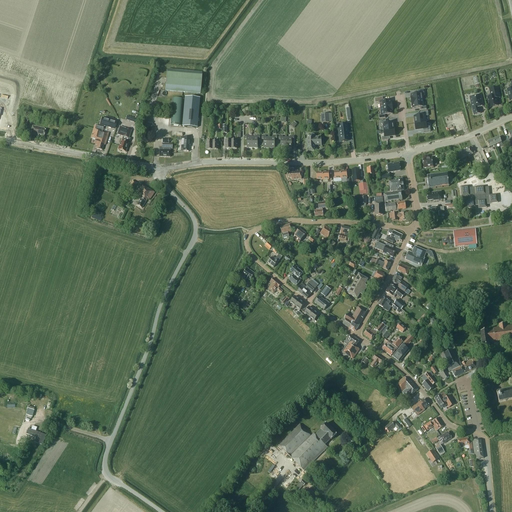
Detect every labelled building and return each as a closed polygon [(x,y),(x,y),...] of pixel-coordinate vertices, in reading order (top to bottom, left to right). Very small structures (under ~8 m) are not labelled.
[(165,91),(200,94),(202,72),(167,69),(165,91)] [(489,90),(491,95),(487,96),(490,107),(498,105),(495,96),(499,96),(497,88),(489,90)] [(418,94),(411,95),(411,97),(411,102),(423,100),(422,96),(425,96),(424,90),(418,91),(418,94)] [(480,113),(479,108),(483,106),(481,95),(470,98),(474,115),(480,113)] [(182,126),(197,128),(200,98),(185,97),(182,126)] [(183,99),(172,98),(170,125),(181,126),(183,99)] [(383,102),(383,98),(375,99),(375,103),(380,102),(381,109),(392,107),(391,103),(390,101),(383,102)] [(423,100),(411,102),(412,106),(413,106),(413,108),(420,107),(420,110),(426,110),(426,106),(423,107),(423,100)] [(381,109),(382,115),(379,116),(380,119),(385,118),(385,115),(392,114),(392,112),(393,112),(392,107),(381,109)] [(421,116),(414,117),(415,123),(426,122),(425,117),(428,116),(428,115),(428,111),(421,112),(421,116)] [(330,122),(329,113),(320,114),(321,123),(330,122)] [(105,119),(103,126),(111,129),(113,121),(105,119)] [(394,129),(393,122),(386,123),(386,120),(380,121),(380,124),(383,124),(384,131),(394,129)] [(426,122),(415,123),(416,130),(423,129),(424,132),(430,132),(430,127),(427,127),(426,122)] [(38,134),(44,136),(45,130),(44,130),(44,128),(33,126),(31,134),(38,136),(38,134)] [(129,138),(131,131),(125,129),(120,127),(117,135),(123,137),(129,138)] [(340,134),(339,134),(339,138),(340,137),(341,142),(348,141),(347,134),(348,134),(348,127),(340,127),(340,134)] [(103,145),(105,145),(109,133),(102,131),(93,129),(91,138),(97,140),(95,145),(96,145),(95,148),(97,149),(102,150),(103,145)] [(395,136),(394,129),(384,131),(384,137),(382,137),(382,141),(388,140),(388,137),(395,136)] [(307,135),(307,149),(309,149),(309,151),(314,151),(314,149),(315,149),(315,146),(321,145),(321,138),(315,138),(315,135),(307,135)] [(190,141),(191,141),(191,138),(182,137),(181,149),(183,149),(183,151),(189,152),(189,146),(190,146),(190,141)] [(495,145),(496,145),(499,144),(500,146),(502,145),(501,143),(502,143),(499,137),(493,140),(495,145)] [(170,149),(172,149),(172,144),(168,144),(168,139),(162,139),(162,149),(159,149),(159,157),(170,157),(170,149)] [(497,148),(496,145),(495,145),(493,140),(487,142),(489,148),(494,146),(495,149),(497,148)] [(118,150),(125,152),(128,144),(121,142),(121,141),(118,150)] [(464,150),(467,157),(475,153),(472,146),(464,150)] [(459,161),(467,157),(464,150),(456,154),(459,161)] [(432,160),(432,159),(429,159),(427,159),(423,160),(424,168),(433,167),(433,165),(437,165),(436,160),(432,160)] [(400,171),(399,163),(387,165),(389,173),(400,171)] [(374,171),(374,168),(367,168),(368,176),(377,175),(376,171),(374,171)] [(298,170),(298,169),(291,169),(291,173),(288,173),(289,178),(291,178),(291,180),(301,179),(301,170),(298,170)] [(359,173),(359,169),(352,170),(353,178),(362,177),(361,172),(359,173)] [(447,176),(447,174),(427,176),(428,179),(427,179),(427,186),(429,186),(429,188),(449,186),(449,184),(451,184),(453,181),(453,177),(450,175),(447,176)] [(404,191),(402,179),(396,180),(396,181),(389,181),(390,191),(397,190),(397,192),(404,191)] [(137,183),(132,181),(126,192),(131,195),(137,183)] [(364,189),(364,194),(369,194),(367,183),(359,184),(360,190),(364,189)] [(154,193),(142,185),(136,196),(141,199),(137,205),(142,208),(148,198),(150,200),(154,193)] [(474,189),(469,189),(468,186),(460,187),(462,197),(466,197),(466,200),(464,200),(465,208),(475,207),(475,206),(478,205),(478,209),(487,208),(486,204),(489,204),(489,203),(497,203),(497,195),(489,195),(488,187),(484,187),(484,186),(474,187),(474,189)] [(442,200),(441,191),(429,193),(429,195),(427,195),(428,201),(433,200),(433,201),(442,200)] [(385,203),(391,202),(402,200),(401,192),(384,195),(385,203)] [(375,215),(383,215),(383,203),(383,197),(375,197),(375,203),(375,215)] [(326,208),(326,202),(318,203),(319,209),(314,210),(315,216),(323,215),(323,209),(322,209),(322,208),(326,208)] [(406,209),(405,202),(397,203),(395,204),(395,203),(391,204),(385,205),(386,212),(390,211),(396,210),(395,206),(398,206),(398,210),(406,209)] [(428,213),(429,218),(439,218),(439,212),(444,212),(443,208),(438,208),(429,209),(429,213),(428,213)] [(407,220),(406,212),(398,213),(397,213),(389,214),(390,219),(392,219),(393,221),(398,220),(398,218),(399,218),(399,221),(407,220)] [(291,232),(290,225),(280,227),(282,234),(283,239),(289,238),(288,233),(291,232)] [(320,234),(327,238),(331,232),(330,231),(331,229),(326,226),(325,226),(320,234)] [(340,235),(339,239),(348,242),(347,245),(350,246),(353,233),(350,232),(351,228),(342,226),(340,234),(342,234),(341,235),(340,235)] [(293,239),(299,243),(306,234),(299,228),(295,234),(296,235),(293,239)] [(454,232),(455,247),(476,245),(475,230),(454,232)] [(403,235),(393,231),(392,235),(390,238),(387,236),(385,240),(393,244),(395,241),(397,242),(398,240),(400,241),(403,235)] [(387,243),(386,246),(377,242),(374,248),(383,252),(383,253),(383,254),(386,255),(386,254),(393,257),(396,250),(391,248),(392,246),(387,243)] [(412,253),(409,252),(405,260),(421,267),(425,259),(424,258),(427,251),(415,246),(412,253)] [(276,259),(273,256),(268,263),(274,268),(278,262),(283,256),(279,252),(277,254),(278,255),(276,259)] [(376,260),(373,259),(371,263),(374,264),(374,265),(388,271),(391,263),(385,261),(384,264),(379,261),(376,260)] [(397,270),(407,275),(410,268),(400,263),(397,270)] [(298,267),(295,265),(294,266),(290,271),(294,274),(289,280),(296,286),(301,280),(299,278),(303,273),(297,269),(298,267)] [(243,275),(240,279),(245,283),(247,279),(250,281),(250,280),(255,274),(247,268),(243,275)] [(381,280),(383,280),(385,276),(384,275),(385,274),(378,270),(373,278),(380,282),(381,280)] [(409,286),(400,281),(402,278),(395,274),(391,282),(398,285),(399,285),(398,287),(405,292),(406,290),(409,286)] [(368,280),(359,275),(348,294),(357,299),(360,294),(362,295),(367,286),(365,285),(368,280)] [(277,289),(278,289),(281,284),(273,278),(270,282),(272,284),(268,289),(274,293),(277,289)] [(303,284),(297,291),(307,299),(312,292),(317,286),(311,281),(306,287),(303,284)] [(404,295),(397,289),(390,285),(386,292),(393,296),(394,297),(396,294),(401,298),(404,295)] [(330,290),(326,287),(321,294),(325,297),(330,290)] [(295,306),(300,300),(295,296),(290,303),(295,306)] [(325,300),(325,301),(319,297),(315,302),(324,310),(329,303),(325,300)] [(383,309),(388,312),(390,309),(391,307),(388,305),(390,302),(388,300),(383,297),(379,305),(383,308),(383,309)] [(300,300),(295,306),(300,310),(305,304),(300,300)] [(394,303),(401,309),(404,306),(397,300),(394,303)] [(309,317),(314,311),(309,307),(304,313),(309,317)] [(354,331),(356,331),(359,326),(363,318),(366,312),(364,310),(358,307),(352,318),(347,314),(344,319),(345,319),(342,324),(354,331)] [(314,311),(309,317),(314,321),(319,314),(314,311)] [(419,324),(426,316),(424,314),(417,322),(419,324)] [(385,326),(382,323),(377,329),(375,327),(372,330),(369,328),(363,334),(371,340),(376,334),(378,332),(379,333),(380,332),(383,334),(381,336),(385,339),(389,334),(386,331),(388,328),(385,326)] [(396,328),(402,333),(406,328),(400,324),(396,328)] [(511,325),(506,326),(505,324),(499,325),(499,328),(493,328),(493,330),(480,332),(482,346),(489,346),(489,342),(501,340),(501,342),(511,340),(511,325)] [(407,345),(414,338),(413,337),(414,336),(412,334),(404,343),(402,345),(400,347),(400,348),(396,353),(392,357),(393,357),(393,358),(394,359),(395,359),(399,362),(409,350),(405,347),(407,345)] [(346,345),(342,352),(353,359),(359,349),(355,347),(359,341),(350,335),(346,340),(347,341),(346,343),(348,344),(347,346),(346,345)] [(391,356),(396,350),(403,342),(398,338),(392,345),(388,341),(382,349),(391,356)] [(452,350),(441,355),(449,372),(452,371),(455,377),(465,373),(462,366),(458,357),(456,358),(452,350)] [(374,362),(371,366),(375,369),(378,365),(380,367),(385,361),(376,354),(372,360),(374,362)] [(478,361),(479,363),(482,362),(480,356),(467,362),(466,363),(465,362),(462,363),(466,372),(476,368),(473,363),(478,361)] [(450,377),(446,369),(439,373),(443,379),(444,378),(445,380),(450,377)] [(436,383),(432,378),(429,374),(428,373),(422,378),(425,382),(422,384),(428,392),(434,388),(432,386),(436,383)] [(409,382),(405,377),(396,385),(403,393),(407,397),(411,394),(412,395),(417,390),(410,381),(409,382)] [(511,399),(511,388),(497,392),(499,403),(511,399)] [(450,395),(446,397),(443,392),(435,398),(441,409),(447,405),(449,408),(456,404),(450,395)] [(420,400),(411,407),(417,415),(424,410),(424,409),(429,406),(424,399),(421,401),(420,400)] [(0,402),(0,411),(17,415),(19,406),(0,402)] [(437,431),(444,426),(438,418),(424,427),(421,429),(424,433),(427,431),(434,426),(437,431)] [(401,427),(396,422),(393,424),(391,422),(385,428),(389,432),(392,430),(396,427),(398,430),(400,427),(401,427)] [(304,471),(327,448),(328,448),(325,445),(331,439),(331,440),(337,434),(326,424),(320,429),(322,431),(316,436),(313,433),(311,436),(299,424),(278,446),(304,471)] [(28,429),(26,434),(36,438),(34,442),(42,445),(44,439),(46,435),(28,429)] [(0,440),(8,443),(8,444),(11,445),(15,433),(3,430),(3,432),(0,430),(0,440)] [(452,438),(448,432),(431,442),(433,445),(439,441),(442,445),(452,438)] [(468,439),(468,438),(458,440),(459,446),(459,449),(463,448),(463,446),(469,445),(470,449),(473,449),(471,439),(468,439)] [(481,441),(478,440),(472,440),(475,459),(483,458),(481,441)] [(433,450),(426,454),(432,463),(439,458),(433,450)] [(235,498),(241,491),(244,493),(248,489),(245,487),(249,482),(245,478),(231,494),(235,498)] [(298,491),(306,483),(303,480),(300,483),(295,489),(298,491)]
